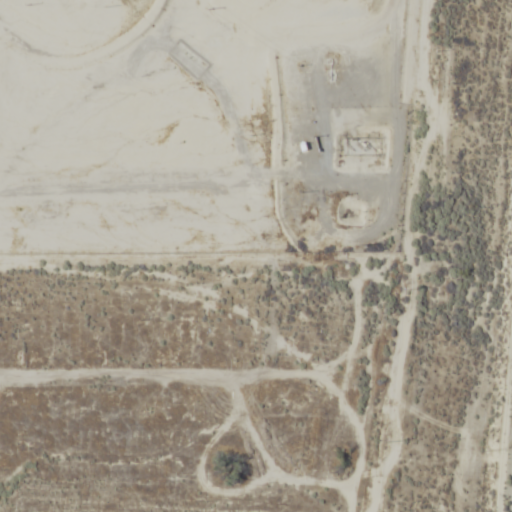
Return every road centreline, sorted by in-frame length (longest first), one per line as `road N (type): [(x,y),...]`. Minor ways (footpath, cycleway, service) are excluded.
road 1 (residential): [(0,388),(226,376),(220,272),(0,284)]
road 2 (track): [(370,511),(397,444),(391,409),(412,286),(405,216),(411,160),(426,135),(426,0)]
